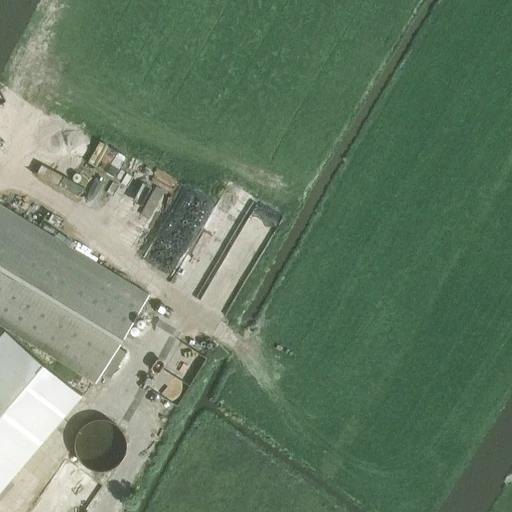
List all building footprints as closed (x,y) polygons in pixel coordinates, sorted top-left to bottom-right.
[(157,163),(134,203),(155,215),(178,176),(157,163)] [(102,186),(111,197),(122,189),(114,178),(102,186)] [(182,238),(210,193),(191,182),(164,227),(182,238)] [(0,323),(96,382),(150,293),(0,203),(0,323)] [(252,212),(208,285),(229,298),(273,225),(252,212)] [(1,331),(0,332),(0,490),(79,396),(1,331)] [(134,437),(134,431),(132,426),(129,421),(125,416),(120,413),(115,410),(109,409),(104,409),(95,411),(90,414),(86,418),(83,421),(81,426),(79,432),(79,437),(79,442),(81,447),(83,451),(86,455),(90,459),(96,462),(100,464),(105,464),(113,464),(117,462),(121,460),(125,457),(129,453),(132,448),(134,442),(134,437)]
